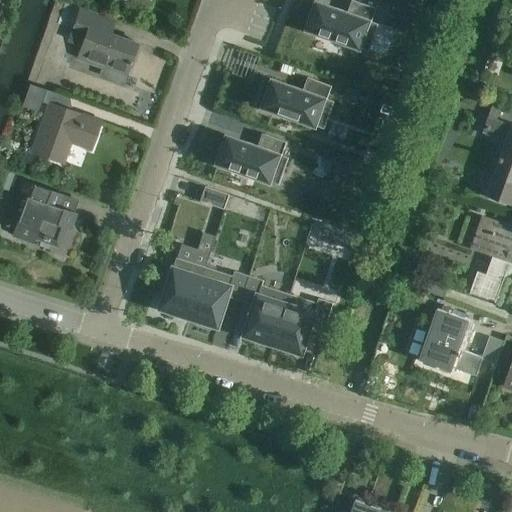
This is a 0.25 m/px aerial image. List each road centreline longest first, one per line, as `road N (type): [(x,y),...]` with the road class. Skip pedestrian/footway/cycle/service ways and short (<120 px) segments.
road 1 (unclassified): [(511,453),(98,329)]
road 2 (residential): [(98,329),(196,51),(261,0)]
